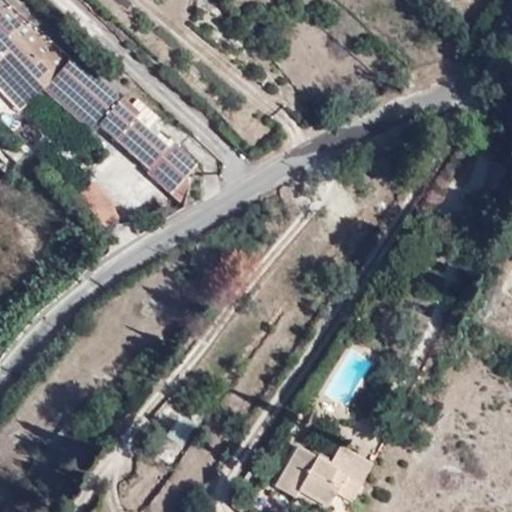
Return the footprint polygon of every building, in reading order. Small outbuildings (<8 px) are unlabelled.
[(0,33),(46,74),(62,55),(0,14),(0,33)] [(0,77),(23,98),(33,88),(46,74),(0,33),(0,77)] [(84,132),(92,123),(112,102),(120,93),(69,47),(62,55),(46,74),(33,88),(84,132)] [(0,93),(15,107),(23,98),(0,77),(0,93)] [(164,147),(169,141),(150,124),(158,117),(135,95),(129,102),(120,93),(112,102),(164,147)] [(112,102),(92,123),(170,193),(196,166),(169,141),(164,147),(112,102)] [(507,179),(511,162),(511,150),(502,147),(493,174),(507,179)] [(90,179),(73,194),(101,223),(117,208),(90,179)] [(315,460),(296,450),(275,490),(297,501),(299,497),(333,510),(336,497),(356,507),(373,465),(341,448),(333,467),(315,460)]
